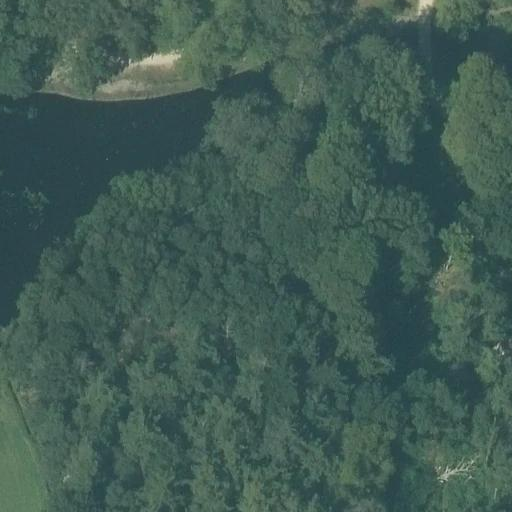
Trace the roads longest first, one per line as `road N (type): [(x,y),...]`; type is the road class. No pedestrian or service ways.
road 1 (track): [(424,0),(428,81),(441,108),(511,144)]
road 2 (track): [(511,236),(489,295),(491,331),(511,367)]
road 3 (track): [(440,511),(430,380)]
